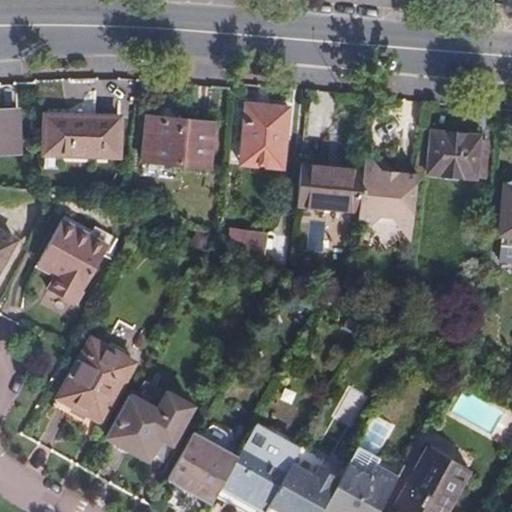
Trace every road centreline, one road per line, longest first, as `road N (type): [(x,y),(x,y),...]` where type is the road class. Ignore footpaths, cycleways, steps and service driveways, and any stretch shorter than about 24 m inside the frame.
road 1 (primary): [(511,57),(147,30)]
road 2 (primary): [(147,30),(101,13),(0,9)]
road 3 (primary): [(0,46),(147,30)]
